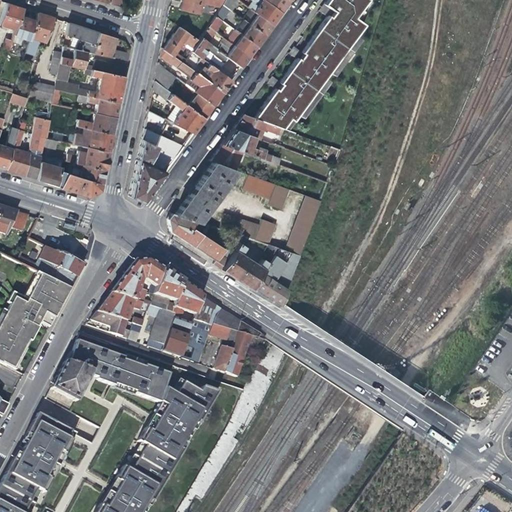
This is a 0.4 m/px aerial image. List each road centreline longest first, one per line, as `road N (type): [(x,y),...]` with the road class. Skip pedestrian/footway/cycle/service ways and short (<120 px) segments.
road 1 (secondary): [(478,456),(132,227)]
road 2 (residential): [(132,227),(302,0)]
road 3 (secondary): [(147,31),(105,217)]
road 4 (residential): [(66,323),(237,383)]
